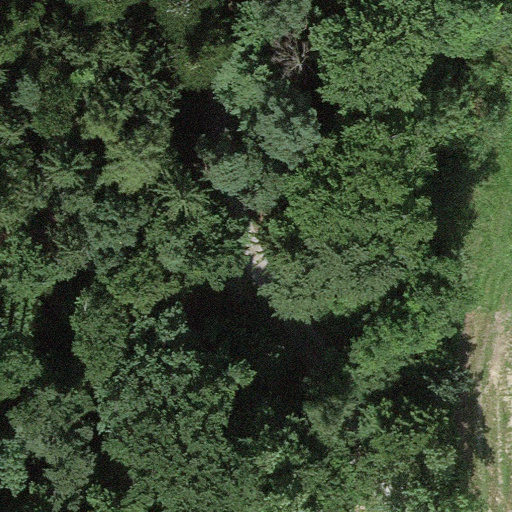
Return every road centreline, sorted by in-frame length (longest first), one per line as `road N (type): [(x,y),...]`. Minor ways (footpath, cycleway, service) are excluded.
road 1 (track): [(0,190),(97,257),(325,350),(188,180),(144,0)]
road 2 (track): [(267,511),(362,450),(325,350),(239,229),(211,126),(251,0)]
